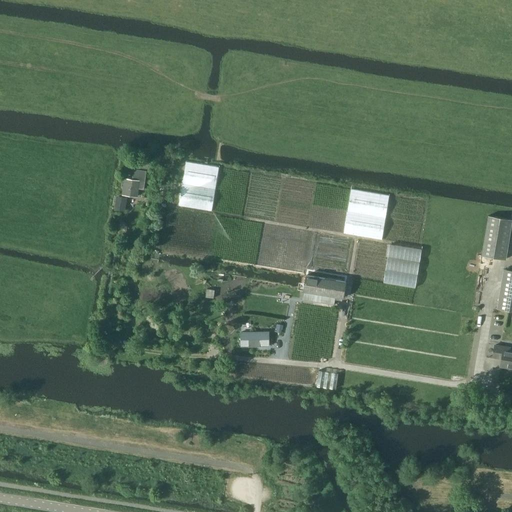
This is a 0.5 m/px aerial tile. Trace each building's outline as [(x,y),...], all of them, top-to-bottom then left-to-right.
[(142,159),(141,166),(150,168),(151,161),(142,159)] [(124,177),(121,194),(137,196),(138,188),(144,189),(146,170),(133,168),(131,178),(124,177)] [(158,182),(157,197),(167,197),(169,183),(158,182)] [(118,196),(116,209),(125,210),(127,197),(118,196)] [(481,254),(505,258),(511,218),(488,214),(481,254)] [(511,269),(503,268),(497,309),(511,311),(511,269)] [(343,297),(346,281),(307,275),(303,299),(330,303),(331,295),(343,297)] [(267,293),(267,292),(267,290),(266,287),(265,285),(263,283),(260,281),(258,280),(255,279),(253,279),(251,279),(248,280),(246,282),(244,283),(242,285),(241,288),(241,290),(241,293),(241,295),(242,297),(243,300),(245,302),(247,303),(249,304),(251,305),(254,305),(256,305),(258,304),(261,303),(263,302),(265,300),(266,297),(267,295),(267,293)] [(232,312),(224,356),(282,359),(286,318),(232,312)] [(511,367),(511,351),(510,351),(511,347),(495,345),(493,357),(502,358),(501,366),(511,367)]
